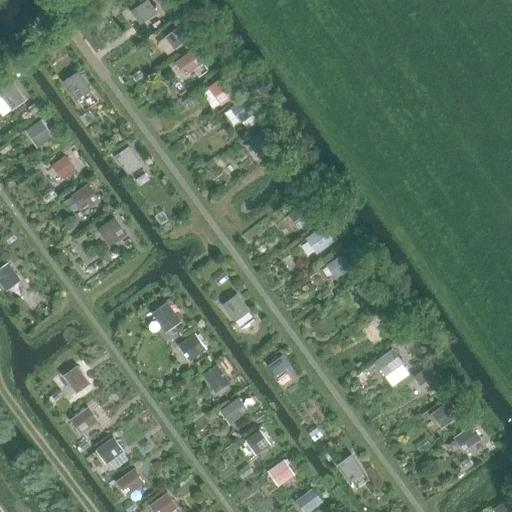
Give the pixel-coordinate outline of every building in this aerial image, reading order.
[(141,23),(160,11),(152,0),(145,0),(132,9),(141,23)] [(184,23),(167,35),(177,49),(194,37),(184,23)] [(187,76),(205,62),(195,50),(176,62),(187,76)] [(64,81),(77,100),(93,90),(79,71),(64,81)] [(224,104),(240,92),(228,75),(211,86),(224,104)] [(3,96),(14,111),(28,103),(17,88),(3,96)] [(246,97),(231,108),(242,123),(257,113),(246,97)] [(25,131),(38,149),(55,137),(42,119),(25,131)] [(277,147),(265,130),(250,140),(262,157),(277,147)] [(145,164),(132,146),(116,157),(129,175),(145,164)] [(53,165),(66,184),(81,173),(68,155),(53,165)] [(103,201),(90,184),(71,197),(81,209),(89,204),(92,207),(103,201)] [(307,202),(290,214),(299,228),(317,216),(307,202)] [(129,235),(116,217),(102,227),(114,245),(129,235)] [(318,253),(336,241),(325,226),(307,239),(318,253)] [(337,278),(345,273),(353,268),(343,254),(327,265),(337,278)] [(23,281),(18,273),(10,262),(0,269),(0,281),(8,291),(23,281)] [(368,282),(354,291),(365,307),(379,297),(368,282)] [(224,304),(236,321),(251,312),(238,294),(224,304)] [(168,332),(182,321),(170,304),(155,315),(168,332)] [(386,314),(372,324),(382,336),(395,326),(386,314)] [(190,361),(207,349),(196,333),(178,345),(190,361)] [(387,376),(405,364),(394,349),(376,362),(387,376)] [(290,368),(281,356),(268,365),(277,378),(290,368)] [(76,393),(97,379),(84,363),(64,377),(76,393)] [(204,375),(216,393),(232,382),(218,364),(204,375)] [(427,394),(441,384),(429,367),(415,376),(427,394)] [(226,407),(237,422),(252,412),(241,397),(226,407)] [(94,425),(112,412),(102,400),(85,412),(94,425)] [(443,428),(461,416),(450,401),(432,414),(443,428)] [(460,438),(469,451),(484,440),(474,427),(460,438)] [(258,455),(272,445),(261,430),(246,440),(258,455)] [(108,465),(126,451),(115,436),(97,449),(108,465)] [(367,472),(354,454),(338,464),(351,483),(367,472)] [(282,484),(296,475),(286,460),(271,470),(282,484)] [(135,468),(117,481),(128,497),(147,483),(135,468)] [(305,511),(311,511),(325,502),(316,488),(298,502),(305,511)] [(169,492),(150,504),(155,511),(173,511),(180,507),(169,492)] [(494,510),(495,511),(511,511),(511,510),(506,502),(494,510)]
